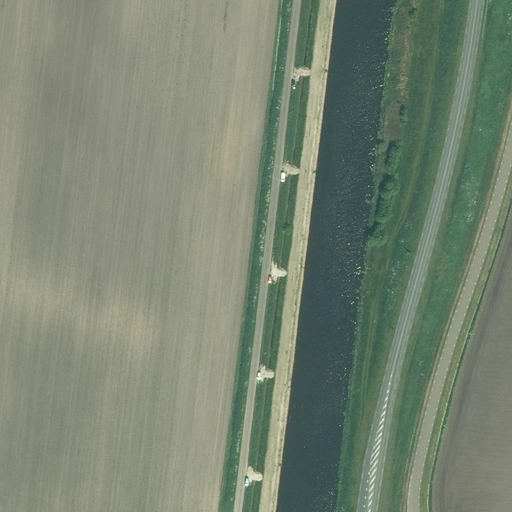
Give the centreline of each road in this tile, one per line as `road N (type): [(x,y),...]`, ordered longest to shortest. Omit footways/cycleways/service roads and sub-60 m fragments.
road 1 (secondary): [(364,511),(476,0)]
road 2 (unclassified): [(234,511),(296,0)]
road 3 (unclassified): [(413,511),(430,412),(511,142)]
